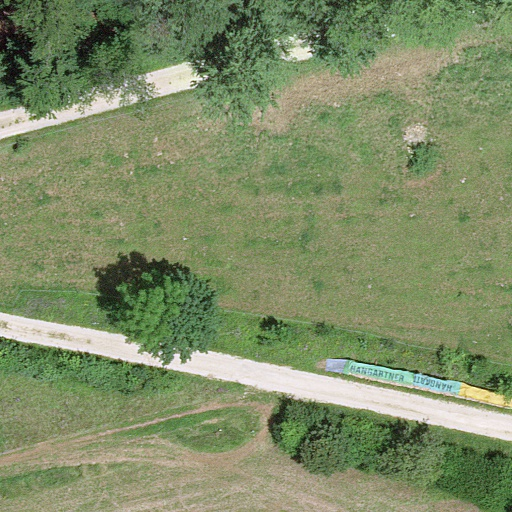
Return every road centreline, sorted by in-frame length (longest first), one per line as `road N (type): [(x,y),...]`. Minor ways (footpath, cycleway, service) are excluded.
road 1 (track): [(0,325),(511,426)]
road 2 (track): [(0,127),(472,0)]
